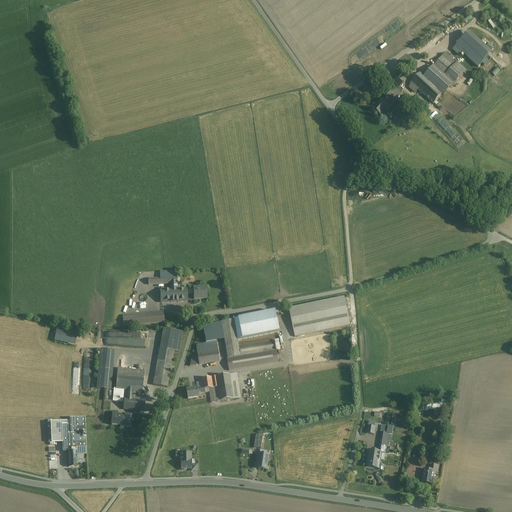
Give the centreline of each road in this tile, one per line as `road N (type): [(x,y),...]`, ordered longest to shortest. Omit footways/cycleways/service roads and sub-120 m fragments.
road 1 (residential): [(145,483),(196,319),(350,288)]
road 2 (residential): [(350,288),(497,236),(364,159)]
road 3 (tertiary): [(422,511),(226,482),(145,483)]
road 4 (unclassified): [(478,0),(329,106)]
road 5 (unclassified): [(364,159),(344,193),(350,288)]
road 6 (residential): [(329,106),(254,0)]
